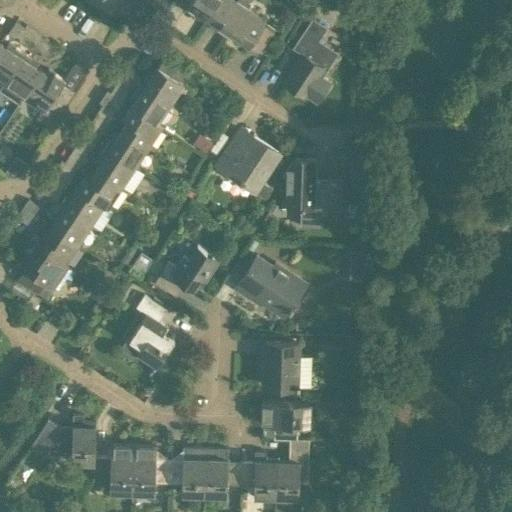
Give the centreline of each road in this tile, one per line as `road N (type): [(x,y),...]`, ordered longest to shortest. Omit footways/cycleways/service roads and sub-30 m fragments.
road 1 (residential): [(352,132),(303,129),(148,31),(128,32),(110,59)]
road 2 (residential): [(216,416),(142,414),(0,316)]
road 3 (residential): [(0,193),(20,190),(110,59)]
